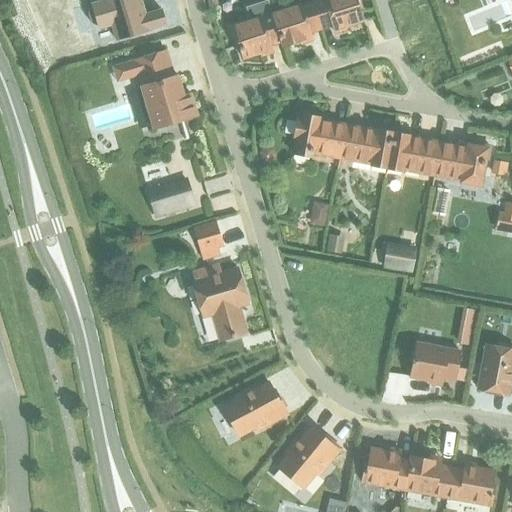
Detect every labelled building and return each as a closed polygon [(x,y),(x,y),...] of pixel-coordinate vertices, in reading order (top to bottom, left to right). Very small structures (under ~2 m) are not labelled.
[(88,9),(87,14),(90,22),(93,25),(97,26),(98,28),(110,25),(115,40),(165,25),(160,9),(145,14),(141,1),(129,4),(127,0),(101,0),(91,3),(92,6),(88,9)] [(248,21),(229,27),(235,46),(238,45),(242,58),(271,49),(270,45),(280,41),(271,13),(267,0),(264,0),(244,6),(248,21)] [(313,0),(312,1),(321,28),(332,25),(333,30),(362,20),(358,8),(361,7),(358,0),(313,0)] [(321,28),(312,1),(271,13),(280,41),(282,46),(311,37),(309,32),(321,28)] [(166,50),(130,61),(135,76),(139,87),(136,88),(150,131),(196,116),(189,93),(182,95),(176,76),(174,76),(166,50)] [(341,158),(347,125),(318,120),(318,117),(302,114),(301,120),(296,120),(293,136),(295,136),(292,153),(311,157),(312,153),(341,158)] [(347,125),(341,158),(370,163),(370,165),(386,168),(392,132),(377,129),(376,130),(347,125)] [(392,132),(386,168),(402,170),(402,169),(433,175),(439,142),(408,136),(408,135),(392,132)] [(439,142),(433,175),(460,180),(460,181),(480,185),(484,159),(487,159),(490,146),(476,143),(476,146),(467,144),(466,147),(439,142)] [(258,152),(257,159),(261,164),(267,165),(273,161),(274,155),(270,149),(263,148),(258,152)] [(493,160),(491,172),(504,174),(506,162),(493,160)] [(186,180),(148,192),(156,218),(194,206),(186,180)] [(438,188),(433,214),(444,216),(449,190),(438,188)] [(411,222),(411,202),(390,202),(390,222),(411,222)] [(511,203),(505,202),(503,213),(510,214),(507,232),(511,232),(511,203)] [(322,224),(326,205),(318,204),(313,207),(311,222),(322,224)] [(223,246),(215,221),(192,227),(202,259),(219,254),(217,247),(223,246)] [(335,252),(338,234),(328,232),(325,250),(335,252)] [(386,248),(383,267),(411,271),(414,253),(386,248)] [(195,284),(192,285),(203,320),(212,317),(220,344),(246,336),(238,309),(248,306),(237,271),(211,279),(209,271),(192,276),(195,284)] [(485,344),(477,388),(507,394),(511,368),(511,349),(509,349),(505,344),(497,342),(492,346),(485,344)] [(414,348),(409,376),(441,382),(442,377),(457,380),(457,379),(460,366),(462,357),(414,348)] [(460,366),(457,379),(465,381),(467,368),(460,366)] [(268,382),(222,406),(237,436),(270,419),(272,422),(287,414),(276,394),(275,395),(268,382)] [(310,426),(276,467),(302,488),(326,459),(328,462),(339,449),(322,434),(321,436),(310,426)] [(404,489),(409,460),(398,458),(399,454),(369,448),(367,462),(364,461),(361,481),(404,489)] [(445,497),(451,468),(439,466),(440,461),(410,456),(409,460),(404,489),(445,497)] [(463,470),(451,468),(445,497),(490,505),(493,485),(491,484),(493,471),(464,465),(463,470)]
